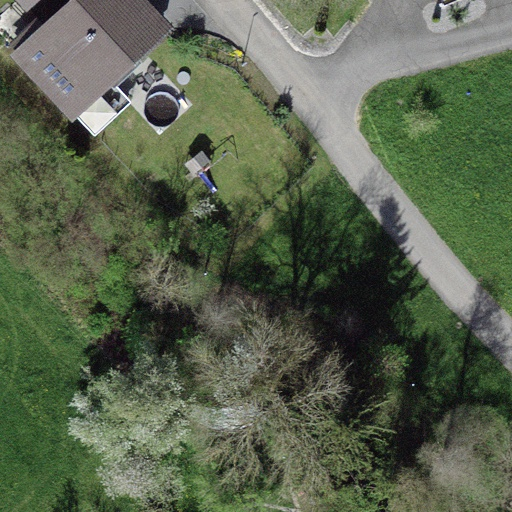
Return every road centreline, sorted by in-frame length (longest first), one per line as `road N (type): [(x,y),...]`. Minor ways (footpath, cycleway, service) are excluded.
road 1 (residential): [(511,347),(327,135)]
road 2 (unclassified): [(327,135),(201,0)]
